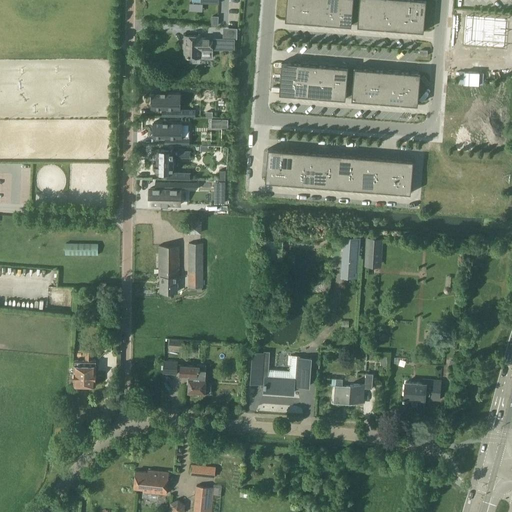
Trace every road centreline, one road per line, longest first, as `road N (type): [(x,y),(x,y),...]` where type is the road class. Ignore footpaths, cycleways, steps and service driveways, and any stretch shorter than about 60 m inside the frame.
road 1 (unclassified): [(120,416),(131,0)]
road 2 (unclassified): [(120,416),(364,434),(432,448)]
road 3 (unclassified): [(435,110),(433,132),(389,129),(261,119),(262,97)]
road 4 (unclassified): [(435,110),(262,97)]
road 5 (unclassified): [(268,24),(441,37)]
road 6 (unclassified): [(266,54),(438,67)]
road 7 (unclassified): [(39,511),(120,416)]
